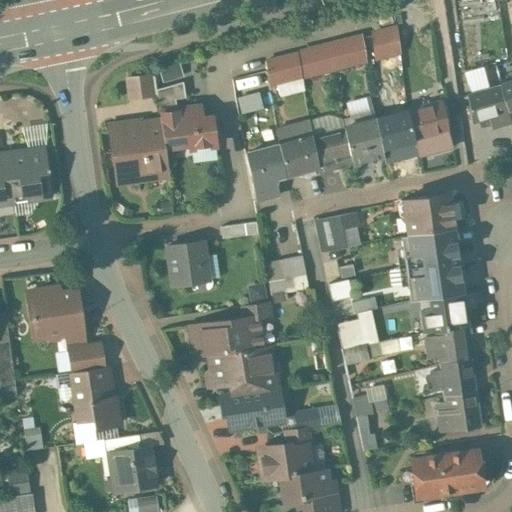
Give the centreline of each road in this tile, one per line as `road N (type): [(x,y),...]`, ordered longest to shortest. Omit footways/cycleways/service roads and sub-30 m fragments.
road 1 (residential): [(490,255),(476,173),(303,209),(366,511)]
road 2 (residential): [(216,511),(98,245)]
road 3 (residential): [(98,245),(53,36)]
road 4 (secondary): [(201,0),(53,36)]
road 5 (residential): [(511,378),(490,255)]
